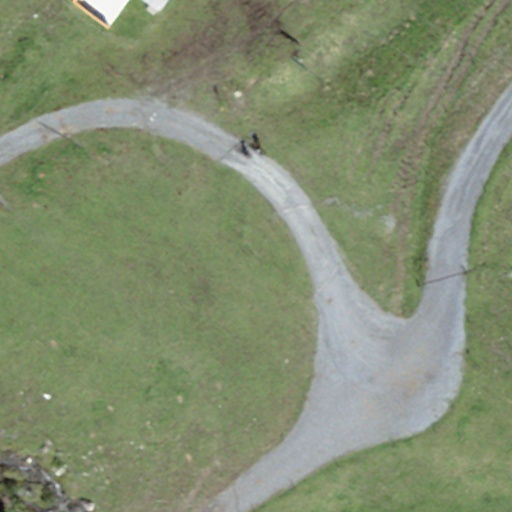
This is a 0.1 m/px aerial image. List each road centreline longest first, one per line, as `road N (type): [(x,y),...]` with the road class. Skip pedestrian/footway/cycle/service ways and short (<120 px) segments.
road 1 (track): [(180,119),(228,127),(264,145),(293,177),(352,294),(388,321),(417,324),(448,303),(457,214),(511,121)]
road 2 (track): [(388,321),(369,363),(317,426),(224,511)]
road 3 (track): [(0,156),(112,113),(180,119)]
